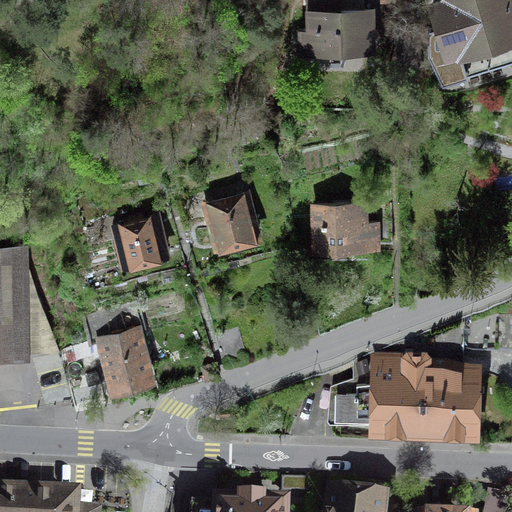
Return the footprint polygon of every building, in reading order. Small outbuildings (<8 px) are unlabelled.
[(370,8),(339,9),(338,0),(308,0),(309,28),(302,28),(302,48),(371,46),(370,8)] [(440,26),(428,29),(428,54),(443,83),(467,75),(459,48),(511,31),(511,26),(507,9),(503,0),(442,0),(433,3),(440,26)] [(511,0),(503,0),(507,9),(511,6),(511,0)] [(467,75),(511,61),(511,6),(507,9),(511,26),(511,31),(459,48),(467,75)] [(396,71),(417,71),(416,26),(395,26),(396,71)] [(257,231),(246,191),(206,202),(217,242),(257,231)] [(316,243),(374,241),(373,220),(364,221),(363,202),(315,203),(316,243)] [(166,249),(157,214),(143,218),(141,213),(128,216),(129,222),(115,225),(124,260),(166,249)] [(0,349),(19,349),(17,249),(0,249),(0,349)] [(137,330),(145,328),(137,299),(82,314),(89,341),(63,348),(66,359),(99,350),(96,339),(102,338),(114,385),(149,376),(137,330)] [(473,321),(472,346),(511,347),(511,314),(494,313),(473,321)] [(460,326),(459,345),(472,346),(473,321),(460,326)] [(246,357),(238,326),(215,333),(224,364),(246,357)] [(333,388),(332,412),(336,417),(472,421),(473,371),(444,370),(448,365),(458,365),(459,345),(460,326),(428,338),(427,352),(406,351),(406,369),(379,368),(378,390),(356,389),(333,388)] [(356,389),(378,390),(379,368),(406,369),(407,339),(390,339),(357,354),(356,389)] [(59,359),(30,361),(32,391),(61,389),(59,359)] [(206,377),(219,373),(215,361),(202,365),(206,377)] [(283,477),(283,490),(308,490),(308,478),(283,477)] [(74,511),(75,493),(0,489),(0,511),(74,511)] [(489,490),(484,511),(504,511),(508,494),(489,490)] [(380,511),(382,500),(332,494),(330,511),(380,511)] [(191,500),(191,511),(283,511),(284,502),(264,501),(264,495),(239,495),(239,501),(191,500)]
